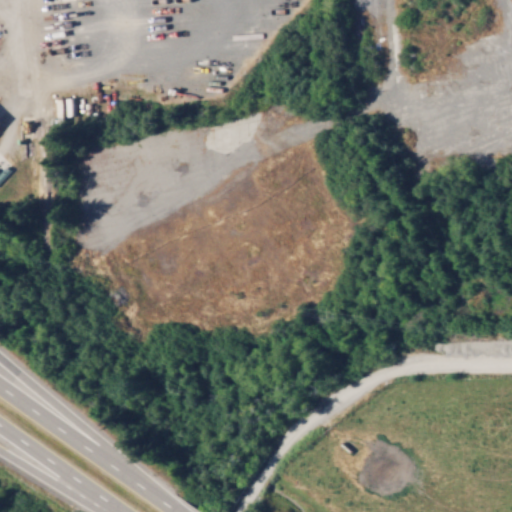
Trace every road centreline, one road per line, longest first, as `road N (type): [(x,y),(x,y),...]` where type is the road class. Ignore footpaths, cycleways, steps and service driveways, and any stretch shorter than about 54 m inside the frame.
road 1 (residential): [(511,364),(387,375),(296,443),(241,511)]
road 2 (motorway): [(173,509),(0,359)]
road 3 (motorway): [(173,509),(0,388)]
road 4 (motorway): [(0,424),(121,511)]
road 5 (motorway): [(0,450),(110,511)]
